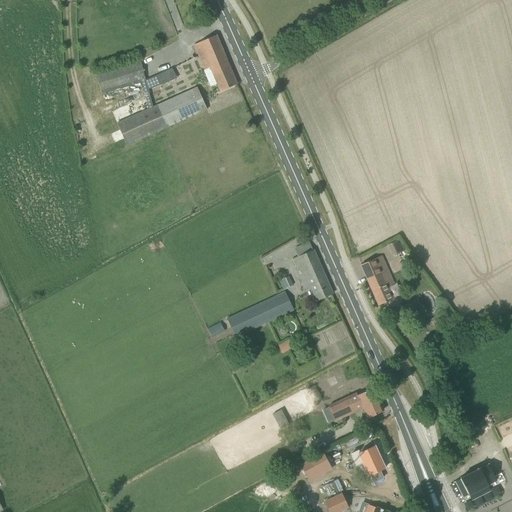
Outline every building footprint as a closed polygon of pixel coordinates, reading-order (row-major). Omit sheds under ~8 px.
[(220,91),(237,84),(216,35),(194,45),(211,86),(217,83),(220,91)] [(139,83),(143,82),(149,108),(118,122),(128,144),(167,127),(157,104),(153,106),(147,81),(144,72),(140,59),(96,72),(102,94),(139,83)] [(160,85),(168,82),(164,72),(156,76),(160,85)] [(207,109),(197,87),(157,104),(167,127),(198,113),(201,120),(205,119),(201,112),(207,109)] [(313,250),(310,242),(295,248),(299,256),(293,259),(297,269),(295,269),(304,290),(310,287),(316,300),(333,293),(314,249),(313,250)] [(392,257),(393,256),(398,255),(398,254),(404,252),(405,252),(404,251),(402,246),(401,246),(390,251),(392,256),(392,257)] [(379,305),(392,300),(386,286),(394,282),(382,257),(361,266),(379,305)] [(293,285),(289,276),(282,279),(286,288),(293,285)] [(294,310),(285,291),(228,318),(237,337),(294,310)] [(225,331),(221,323),(208,330),(212,338),(225,331)] [(282,354),(293,348),(289,340),(278,346),(282,354)] [(240,371),(252,364),(246,353),(234,359),(240,371)] [(382,412),(383,408),(373,388),(357,396),(356,393),(330,406),(336,422),(363,408),(368,419),(382,412)] [(273,414),(279,424),(287,419),(281,409),(273,414)] [(358,451),(351,454),(356,465),(362,462),(369,476),(371,475),(374,482),(383,478),(380,471),(385,468),(375,446),(359,454),(358,451)] [(324,470),(317,458),(296,469),(303,482),(324,470)] [(475,463),(465,468),(469,475),(461,479),(469,495),(496,481),(488,465),(478,470),(475,463)] [(327,494),(340,490),(338,480),(324,484),(327,494)] [(325,501),(329,511),(339,511),(348,508),(342,493),(325,501)]
